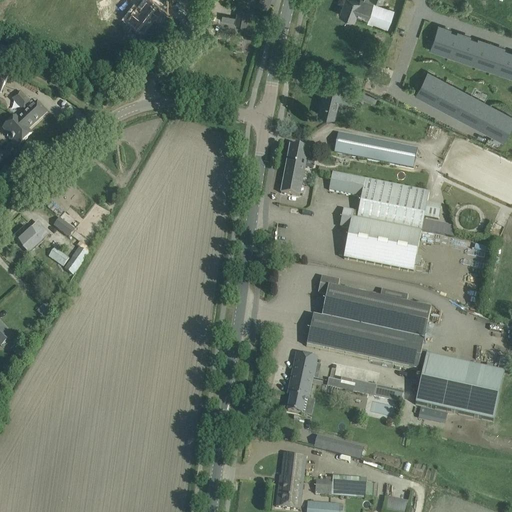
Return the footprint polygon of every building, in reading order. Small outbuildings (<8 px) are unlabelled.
[(356,13),(369,18),(374,1),(382,4),(383,0),(363,0),(363,1),(361,0),(360,0),(359,2),(352,0),(345,0),(340,15),(353,20),(356,13)] [(232,16),(232,19),(222,17),(221,21),(246,26),(248,11),(237,10),(236,17),(232,16)] [(438,26),(432,43),(433,43),(437,44),(435,52),(449,57),(451,50),(459,52),(461,46),(453,43),(457,34),(450,32),(444,30),(445,28),(438,26)] [(459,52),(456,60),(475,66),(483,43),(478,41),(470,39),(467,48),(461,46),(459,52)] [(483,43),(475,66),(477,67),(478,62),(483,64),(482,68),(490,71),(498,49),(499,47),(484,42),(483,43)] [(498,49),(490,71),(510,78),(511,71),(511,63),(509,62),(511,53),(504,50),(498,49)] [(0,94),(9,76),(0,72),(0,94)] [(424,78),(415,96),(434,106),(440,94),(446,97),(449,92),(443,88),(446,82),(433,75),(430,81),(424,78)] [(318,114),(328,117),(334,118),(340,90),(325,86),(318,114)] [(446,97),(440,109),(450,115),(463,91),(452,86),(449,92),(446,97)] [(346,96),(362,100),(362,99),(375,104),(377,98),(363,93),(364,91),(348,87),(346,96)] [(463,91),(450,115),(454,116),(455,114),(460,105),(465,107),(477,114),(482,116),(488,105),(466,93),(463,91)] [(16,118),(3,129),(12,139),(11,139),(12,140),(12,141),(18,147),(32,135),(27,130),(46,113),(40,106),(37,103),(34,106),(31,103),(31,104),(20,92),(12,100),(22,111),(25,114),(18,120),(16,118)] [(460,105),(455,114),(460,116),(465,107),(460,105)] [(482,116),(476,128),(496,139),(509,116),(511,117),(488,105),(482,116)] [(477,114),(471,126),(476,128),(482,116),(477,114)] [(408,169),(412,149),(334,133),(330,153),(408,169)] [(290,145),(286,167),(296,169),(293,186),(301,188),(308,149),(290,145)] [(296,169),(286,167),(281,194),(299,197),(301,188),(293,186),(296,169)] [(421,232),(429,193),(332,174),(329,191),(361,197),(356,219),(421,232)] [(343,260),(413,273),(421,233),(352,219),(353,213),(343,210),(340,228),(349,230),(343,260)] [(60,220),(54,228),(69,240),(76,232),(60,220)] [(27,227),(14,239),(28,253),(43,239),(42,238),(46,234),(37,224),(29,230),(27,227)] [(72,277),(91,251),(79,242),(76,247),(78,249),(72,257),(69,255),(67,258),(54,249),(48,257),(65,269),(64,270),(69,275),(72,277)] [(326,296),(321,318),(313,316),(306,347),(418,372),(421,357),(431,310),(406,304),(408,296),(381,290),(379,298),(338,289),(340,282),(321,278),(318,294),(326,296)] [(37,312),(47,321),(54,313),(44,304),(37,312)] [(0,346),(10,337),(0,325),(0,346)] [(12,350),(21,360),(28,354),(18,343),(12,350)] [(287,412),(297,414),(301,415),(305,399),(308,400),(317,359),(297,355),(288,396),(291,396),(287,412)] [(493,424),(504,375),(426,358),(415,407),(493,424)] [(509,370),(511,361),(502,358),(499,368),(509,370)] [(327,386),(357,393),(358,388),(359,384),(341,380),(340,383),(328,380),(327,386)] [(375,392),(358,388),(357,393),(374,397),(375,392)] [(317,437),(314,449),(360,461),(363,449),(317,437)] [(426,441),(423,450),(432,453),(436,444),(426,441)] [(276,508),(286,509),(300,510),(305,458),(285,454),(281,477),(279,477),(276,508)] [(316,480),(315,495),(365,499),(366,485),(332,483),(332,482),(316,480)] [(390,498),(388,511),(395,511),(407,511),(409,501),(390,498)] [(333,511),(335,505),(308,503),(307,511),(333,511)]
